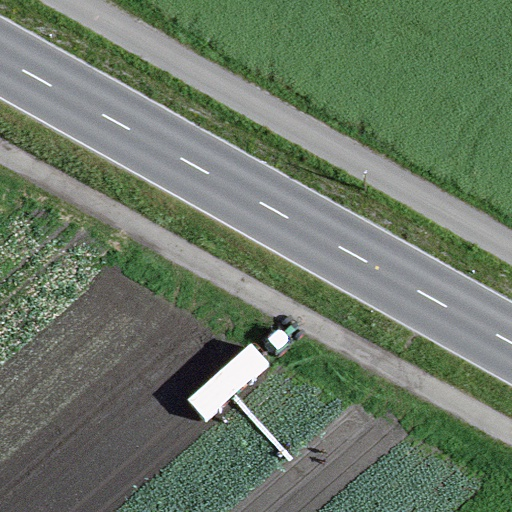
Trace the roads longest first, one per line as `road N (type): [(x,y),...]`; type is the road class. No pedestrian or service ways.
road 1 (primary): [(511,357),(0,55)]
road 2 (track): [(0,145),(511,434)]
road 3 (track): [(75,0),(511,254)]
